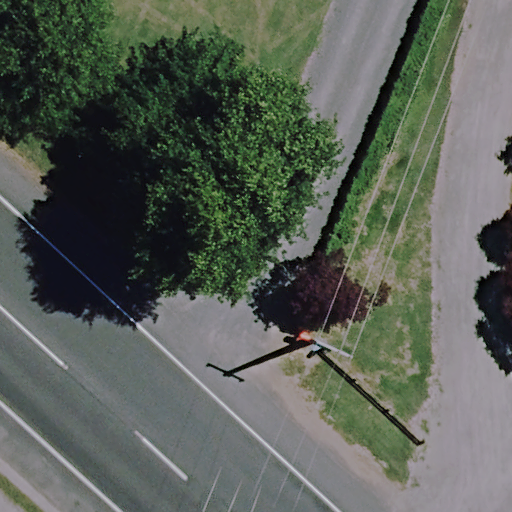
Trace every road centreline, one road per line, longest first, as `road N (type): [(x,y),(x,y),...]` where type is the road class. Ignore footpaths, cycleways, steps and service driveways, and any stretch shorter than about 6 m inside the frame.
road 1 (unknown): [(171,467),(390,0)]
road 2 (residential): [(0,308),(220,511)]
